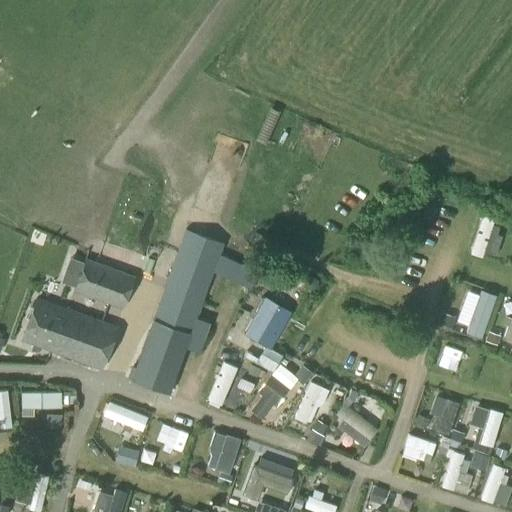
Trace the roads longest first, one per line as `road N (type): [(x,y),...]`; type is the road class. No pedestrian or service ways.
road 1 (unclassified): [(0,371),(97,383),(492,511)]
road 2 (unknown): [(73,450),(142,488),(233,510)]
